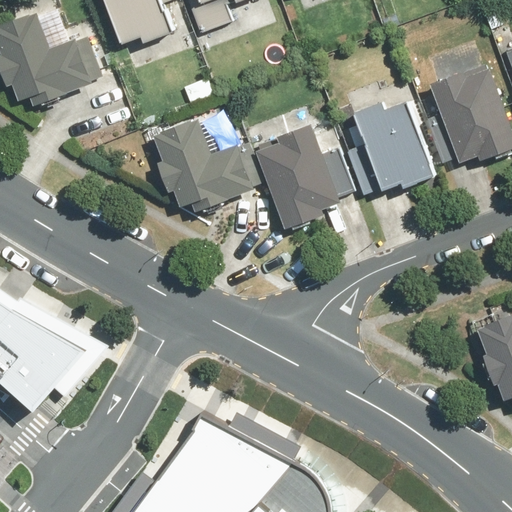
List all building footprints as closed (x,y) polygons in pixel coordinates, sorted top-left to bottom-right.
[(182,33),(169,0),(110,0),(128,47),(148,39),(150,45),(182,33)] [(260,0),(205,0),(208,6),(197,10),(206,35),(239,22),(235,9),(260,0)] [(44,10),(0,25),(0,31),(8,56),(3,57),(14,91),(20,89),(25,104),(54,94),(58,105),(109,88),(91,35),(76,40),(65,8),(45,14),(44,10)] [(511,155),(511,104),(499,68),(475,77),(474,73),(439,86),(469,168),(492,159),(493,162),(511,155)] [(442,179),(411,94),(341,120),(370,199),(407,186),(409,192),(442,179)] [(206,119),(158,138),(168,160),(165,161),(178,195),(181,194),(192,222),(266,194),(246,142),(219,152),(206,119)] [(264,149),(287,230),(333,216),(331,210),(348,204),(323,125),(289,135),(291,141),(264,149)] [(0,273),(0,367),(44,404),(59,385),(69,392),(110,341),(0,273)] [(511,319),(481,329),(510,413),(511,412),(511,319)] [(334,511),(333,499),(327,484),(317,470),(303,459),(207,409),(199,425),(136,511),(334,511)]
